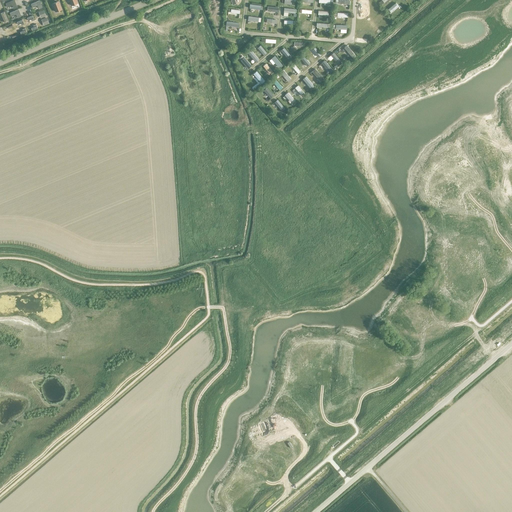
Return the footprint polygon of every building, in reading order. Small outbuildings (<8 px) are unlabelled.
[(14,0),(5,4),(7,8),(12,5),(14,9),(18,8),(14,0)] [(39,1),(31,5),(32,8),(37,6),(39,10),(43,8),(39,1)] [(58,1),(51,4),(52,8),(53,7),(55,12),(61,10),(58,1)] [(399,6),(396,2),(388,9),(391,13),(399,6)] [(18,10),(9,13),(11,17),(16,15),(17,19),(21,17),(18,10)] [(9,21),(5,11),(1,13),(5,23),(9,21)] [(267,53),(260,45),(257,47),(264,55),(267,53)] [(356,56),(347,45),(344,47),(353,59),(356,56)] [(321,54),(315,46),(312,49),(317,56),(321,54)] [(289,55),(284,48),(281,50),(286,57),(289,55)] [(259,60),(251,50),(248,53),(256,62),(259,60)] [(340,61),(334,53),(331,55),(338,63),(340,61)] [(282,65),(274,55),(271,58),(279,67),(282,65)] [(310,64),(303,56),(300,59),(307,66),(310,64)] [(251,66),(244,57),(241,60),(248,69),(251,66)] [(333,70),(325,60),(322,63),(329,73),(333,70)] [(272,71),(266,63),(263,66),(269,74),(272,71)] [(300,72),(294,64),(292,66),(298,74),(300,72)] [(291,79),(283,69),(280,71),(288,82),(291,79)] [(322,78),(315,69),(312,71),(319,80),(322,78)] [(265,81),(257,71),(253,74),(262,84),(265,81)] [(313,85),(306,76),(302,79),(310,88),(313,85)] [(283,87),(276,79),(273,82),(280,90),(283,87)] [(303,93),(298,86),(295,88),(300,95),(303,93)] [(274,96),(267,88),(264,90),(271,98),(274,96)] [(295,101),(288,92),(284,95),(292,103),(295,101)] [(285,109),(277,100),(274,102),(282,111),(285,109)] [(506,196),(493,204),(493,206),(490,208),(496,208),(499,214),(503,212),(503,217),(505,217),(507,221),(507,217),(510,217),(511,219),(511,202),(508,196),(506,196)] [(450,243),(426,261),(434,271),(438,268),(439,270),(459,256),(450,243)] [(472,270),(448,288),(461,305),(485,286),(472,270)] [(431,298),(421,307),(428,314),(437,305),(431,298)]
